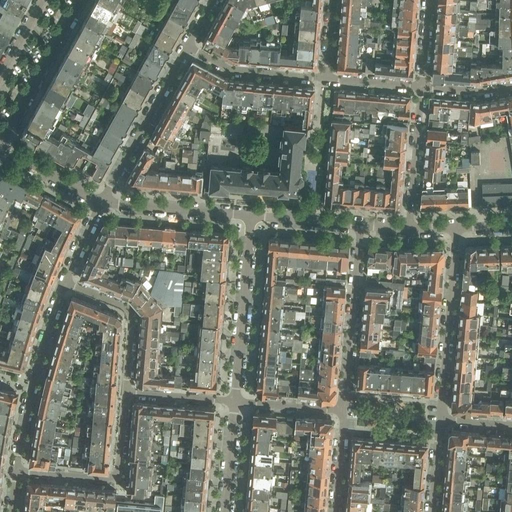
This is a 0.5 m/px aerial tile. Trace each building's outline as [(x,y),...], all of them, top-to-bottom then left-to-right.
[(0,0),(0,13),(16,22),(21,12),(0,0)] [(27,1),(24,0),(0,0),(21,12),(27,1)] [(96,0),(92,8),(112,19),(117,9),(100,0),(96,0)] [(100,0),(117,9),(122,0),(100,0)] [(178,0),(177,2),(192,10),(196,2),(198,2),(199,0),(178,0)] [(231,0),(226,0),(223,7),(241,17),(246,8),(231,0)] [(231,0),(246,8),(249,4),(245,0),(231,0)] [(342,0),(342,9),(363,10),(363,4),(372,5),(372,2),(372,1),(357,0),(342,0)] [(439,0),(438,8),(460,9),(460,0),(439,0)] [(192,10),(177,2),(170,16),(184,24),(185,23),(187,23),(188,20),(188,18),(192,10)] [(496,7),(496,13),(511,13),(511,3),(489,2),(489,3),(477,3),(477,8),(489,8),(489,7),(496,7)] [(393,13),(417,15),(417,11),(418,10),(419,7),(417,6),(418,5),(393,3),(393,9),(393,13)] [(300,15),(321,17),(322,7),(312,7),(301,6),(301,11),(297,11),(296,15),(300,15)] [(218,16),(236,26),(241,17),(223,7),(218,16)] [(92,8),(86,18),(106,30),(112,19),(92,8)] [(438,17),(476,21),(476,13),(476,11),(470,10),(460,9),(438,8),(438,17)] [(341,19),(371,21),(371,18),(367,17),(367,11),(363,10),(342,9),(341,19)] [(0,27),(10,33),(16,22),(0,13),(0,27)] [(392,19),(392,23),(416,26),(416,21),(417,20),(418,17),(417,16),(417,15),(393,13),(392,19)] [(488,23),(511,23),(511,13),(496,13),(496,19),(481,19),(481,13),(476,13),(476,21),(475,22),(488,23)] [(295,25),(320,27),(321,17),(300,15),(300,21),(296,20),(295,25)] [(157,26),(162,29),(177,37),(181,29),(183,29),(185,26),(184,25),(184,24),(170,16),(166,22),(158,17),(157,19),(159,21),(157,26)] [(213,25),(231,35),(236,26),(218,16),(213,25)] [(436,27),(469,30),(475,31),(475,22),(476,21),(438,17),(437,24),(436,27)] [(86,18),(80,29),(100,40),(106,30),(86,18)] [(340,29),(361,31),(362,24),(370,25),(371,21),(341,19),(340,29)] [(416,26),(392,23),(386,23),(385,27),(395,28),(394,34),(416,36),(417,26),(416,26)] [(495,33),(511,34),(511,23),(488,23),(488,28),(495,28),(495,33)] [(231,35),(213,25),(208,34),(226,44),(231,35)] [(320,27),(295,25),(295,29),(299,30),(298,35),(320,37),(320,27)] [(255,31),(250,26),(249,26),(246,31),(253,35),(255,31)] [(0,41),(4,44),(10,33),(0,27),(0,41)] [(469,30),(436,27),(436,32),(436,37),(459,39),(459,34),(468,35),(469,30)] [(80,29),(74,40),(94,51),(100,40),(80,29)] [(177,37),(162,29),(155,43),(170,51),(170,50),(172,50),(173,47),(173,45),(177,37)] [(339,39),(364,41),(364,38),(360,37),(361,31),(340,29),(339,39)] [(492,43),(511,44),(511,34),(495,33),(495,39),(492,39),(492,43)] [(203,43),(225,55),(230,46),(226,44),(208,34),(203,43)] [(384,39),(384,43),(415,46),(416,36),(394,34),(394,40),(384,39)] [(294,45),(319,47),(320,37),(298,35),(298,41),(294,41),(294,45)] [(435,44),(435,47),(467,50),(467,46),(458,45),(459,39),(436,37),(435,44)] [(251,41),(251,42),(249,62),(259,63),(261,42),(261,39),(257,39),(257,42),(251,41)] [(338,49),(359,51),(360,45),(363,45),(364,41),(339,39),(338,49)] [(74,40),(69,50),(89,61),(94,51),(74,40)] [(259,63),(269,64),(271,40),(267,40),(267,42),(261,42),(259,63)] [(275,40),(271,40),(269,64),(279,65),(280,54),(281,50),(281,44),(274,43),(275,40)] [(238,61),(249,62),(251,42),(240,41),(240,43),(238,61)] [(235,47),(230,46),(225,55),(234,61),(238,61),(240,43),(235,42),(235,47)] [(147,56),(162,65),(166,57),(168,56),(170,54),(169,52),(170,51),(155,43),(147,56)] [(393,48),(393,54),(414,56),(415,46),(384,43),(384,47),(393,48)] [(511,44),(492,43),(492,48),(500,48),(500,54),(511,54),(511,44)] [(297,56),(318,57),(319,47),(294,45),(293,50),(297,50),(297,56)] [(434,57),(457,59),(457,54),(467,55),(467,50),(435,47),(434,52),(435,52),(434,57)] [(337,59),(362,62),(362,58),(359,57),(359,51),(338,49),(337,59)] [(69,50),(63,60),(83,72),(89,61),(69,50)] [(280,54),(279,65),(317,68),(317,66),(318,57),(297,56),(286,55),(286,51),(281,50),(280,54)] [(470,71),(470,82),(477,82),(480,82),(482,61),(476,61),(477,53),(472,53),(470,71)] [(414,56),(393,54),(392,60),(383,59),(382,63),(413,66),(414,56)] [(511,54),(500,54),(500,60),(496,60),(495,64),(502,64),(511,64),(511,54)] [(140,70),(155,78),(155,77),(157,77),(158,74),(158,72),(162,65),(147,56),(140,70)] [(433,64),(433,68),(465,71),(466,66),(456,65),(457,59),(434,57),(434,64),(433,64)] [(362,62),(337,59),(337,70),(357,71),(358,65),(362,66),(362,62)] [(63,60),(57,71),(77,82),(83,72),(63,60)] [(482,61),(480,82),(490,80),(492,63),(486,63),(486,61),(482,61)] [(185,75),(202,84),(203,81),(207,84),(214,72),(195,62),(192,63),(185,75)] [(374,63),(365,62),(365,67),(366,67),(365,71),(366,72),(373,73),(374,63)] [(413,66),(382,63),(375,62),(374,73),(413,76),(413,66)] [(495,64),(492,63),(490,80),(501,78),(502,64),(495,64)] [(511,64),(502,64),(501,78),(511,76),(511,64)] [(465,71),(433,68),(433,70),(432,78),(433,78),(435,79),(435,78),(466,81),(468,82),(468,81),(470,82),(470,71),(465,71)] [(131,86),(146,94),(150,86),(152,85),(154,83),(153,81),(155,78),(140,70),(131,86)] [(51,81),(71,93),(77,82),(57,71),(51,81)] [(114,76),(124,82),(127,77),(117,72),(114,76)] [(214,72),(207,84),(224,93),(225,78),(214,72)] [(102,83),(107,86),(113,75),(108,73),(102,83)] [(180,84),(204,97),(206,93),(199,89),(202,84),(185,75),(180,84)] [(225,78),(224,93),(222,108),(227,109),(228,102),(233,102),(235,81),(229,80),(229,78),(225,78)] [(51,81),(45,92),(66,103),(71,93),(51,81)] [(238,110),(242,110),(244,82),(235,81),(233,102),(239,103),(238,110)] [(244,82),(242,110),(247,110),(247,104),(252,104),(254,82),(244,82)] [(258,111),(262,112),(264,83),(254,82),(252,104),(258,105),(258,111)] [(264,83),(262,112),(266,112),(267,106),(272,106),(274,84),(264,83)] [(180,84),(175,92),(192,102),(195,97),(202,101),(204,97),(180,84)] [(277,113),(281,113),(284,85),(274,84),(272,106),(278,106),(277,113)] [(284,85),(281,113),(286,114),(287,107),(292,108),(294,86),(284,85)] [(124,99),(138,107),(139,107),(141,106),(142,103),(142,101),(146,94),(131,86),(124,99)] [(297,115),(301,115),(304,87),(294,86),(292,108),(298,108),(297,115)] [(304,87),(301,115),(304,115),(303,123),(312,124),(315,90),(313,88),(304,87)] [(333,110),(344,111),(346,91),(345,91),(344,90),(341,90),(340,91),(335,90),(333,110)] [(348,111),(355,111),(355,108),(356,92),(355,92),(354,91),(351,91),(346,91),(344,111),(348,111)] [(45,92),(40,103),(60,114),(66,103),(45,92)] [(192,102),(175,92),(171,101),(195,114),(197,110),(189,107),(192,102)] [(361,92),(356,92),(355,108),(355,111),(359,112),(359,108),(366,109),(368,93),(365,93),(365,92),(362,92),(361,92)] [(373,113),(377,113),(378,110),(379,94),(377,94),(377,93),(375,93),(375,94),(374,94),(373,93),(370,93),(369,93),(368,93),(366,109),(374,110),(373,113)] [(378,110),(377,113),(388,114),(388,111),(390,95),(388,95),(388,94),(385,94),(385,95),(384,94),(381,94),(379,94),(378,110)] [(395,115),(398,116),(400,96),(399,96),(399,95),(396,95),(395,95),(394,95),(391,94),(390,95),(388,111),(395,112),(395,115)] [(400,96),(398,116),(409,116),(411,97),(409,97),(409,96),(406,96),(405,96),(402,95),(401,96),(400,96)] [(429,118),(439,118),(441,99),(431,98),(429,118)] [(510,113),(507,98),(480,102),(481,125),(493,123),(491,114),(500,112),(500,115),(507,114),(510,113)] [(124,99),(116,113),(131,121),(135,113),(137,113),(139,110),(138,108),(138,107),(124,99)] [(441,99),(439,118),(443,119),(444,115),(449,116),(451,100),(441,99)] [(455,120),(459,120),(461,101),(451,100),(449,116),(455,116),(455,120)] [(166,110),(183,119),(185,114),(192,118),(195,114),(171,101),(168,105),(166,110)] [(461,101),(459,120),(463,120),(464,117),(469,117),(471,101),(461,101)] [(469,123),(481,125),(480,102),(471,101),(469,117),(469,123)] [(34,113),(54,124),(60,114),(40,103),(34,113)] [(85,114),(89,116),(95,106),(91,104),(85,114)] [(92,117),(96,119),(102,108),(98,106),(92,117)] [(166,110),(161,119),(185,132),(187,128),(180,124),(183,119),(166,110)] [(28,123),(42,131),(48,135),(54,124),(34,113),(28,123)] [(131,121),(116,113),(109,126),(124,134),(126,133),(127,131),(127,128),(131,121)] [(89,116),(85,114),(79,125),(83,127),(89,116)] [(96,119),(92,117),(86,128),(90,130),(96,119)] [(156,127),(173,137),(175,132),(183,136),(185,132),(161,119),(156,127)] [(331,129),(370,132),(370,128),(352,127),(352,122),(350,121),(342,121),(332,120),(331,129)] [(237,134),(244,135),(244,122),(226,121),(225,132),(237,133),(237,134)] [(42,131),(28,123),(21,136),(35,144),(42,131)] [(387,134),(407,136),(408,126),(384,124),(383,134),(387,134)] [(210,189),(228,191),(229,186),(279,190),(279,192),(288,193),(288,191),(298,192),(299,183),(300,183),(303,180),(303,176),(302,173),(300,173),(302,143),(305,143),(306,127),(285,125),(284,137),(282,137),(281,146),(283,146),(283,152),(280,152),(280,161),(282,162),(281,170),(280,170),(280,171),(269,170),(269,168),(259,167),(259,169),(253,169),(253,167),(243,166),(243,168),(212,165),(210,189)] [(109,126),(102,140),(116,148),(120,140),(122,140),(124,137),(123,135),(124,134),(109,126)] [(177,147),(180,147),(181,145),(178,145),(177,144),(179,140),(173,137),(156,127),(151,137),(161,142),(170,146),(173,147),(177,147)] [(427,140),(446,142),(447,130),(428,128),(427,140)] [(209,137),(210,130),(201,129),(201,137),(202,137),(201,140),(208,140),(209,137)] [(331,138),(351,140),(351,135),(369,137),(370,132),(331,129),(331,138)] [(52,137),(48,135),(42,131),(35,144),(46,150),(52,137)] [(46,150),(56,155),(67,134),(64,132),(59,141),(52,137),(46,150)] [(56,155),(65,160),(75,143),(76,139),(67,134),(56,155)] [(387,134),(386,145),(406,146),(407,136),(387,134)] [(511,135),(509,135),(511,151),(511,183),(505,184),(501,184),(501,183),(482,184),(483,207),(511,205),(511,135)] [(351,140),(331,138),(330,149),(351,151),(352,140),(351,140)] [(75,164),(83,169),(92,152),(81,146),(84,142),(78,139),(76,143),(75,143),(65,160),(72,164),(75,164)] [(94,153),(109,161),(111,160),(112,158),(112,156),(116,148),(102,140),(94,153)] [(426,154),(444,156),(445,148),(450,148),(450,149),(455,149),(456,145),(427,142),(426,154)] [(386,145),(385,155),(405,156),(406,146),(386,145)] [(136,165),(146,170),(147,168),(156,153),(145,148),(136,165)] [(193,162),(190,191),(201,192),(203,172),(196,171),(198,149),(194,148),(193,162)] [(329,160),(343,161),(350,162),(351,151),(330,149),(329,160)] [(471,151),(471,163),(480,163),(480,151),(471,151)] [(92,152),(83,169),(92,174),(93,176),(99,179),(101,178),(110,162),(109,161),(94,153),(92,152)] [(425,166),(446,168),(447,168),(447,165),(444,165),(444,156),(426,154),(425,166)] [(391,166),(404,167),(405,156),(385,155),(384,165),(391,166)] [(159,171),(158,188),(168,189),(171,160),(167,160),(166,168),(160,168),(159,171)] [(171,160),(168,189),(180,190),(182,170),(175,169),(175,160),(171,160)] [(329,160),(327,183),(334,184),(335,176),(339,177),(340,166),(343,166),(343,161),(329,160)] [(180,190),(190,191),(193,162),(188,162),(188,170),(182,170),(180,190)] [(127,185),(142,186),(143,175),(146,170),(136,165),(126,183),(127,185)] [(396,187),(403,188),(404,167),(391,166),(391,170),(393,170),(392,182),(396,183),(396,187)] [(446,168),(425,166),(424,178),(441,179),(441,172),(446,172),(446,168)] [(147,168),(146,170),(143,175),(142,186),(158,188),(159,171),(149,170),(147,168)] [(361,170),(361,176),(358,205),(369,206),(371,187),(364,187),(366,171),(361,170)] [(18,195),(26,199),(32,187),(6,173),(2,175),(0,178),(0,189),(17,198),(18,195)] [(349,185),(348,204),(358,205),(361,176),(356,175),(356,186),(349,185)] [(337,203),(339,180),(339,177),(335,176),(334,184),(327,183),(325,200),(327,203),(337,203)] [(369,206),(380,207),(382,178),(378,177),(377,188),(371,187),(369,206)] [(382,178),(380,207),(390,208),(392,189),(386,189),(387,178),(382,178)] [(343,180),(339,180),(337,203),(348,204),(349,185),(343,185),(343,180)] [(392,189),(390,208),(399,209),(401,207),(403,188),(396,187),(396,183),(392,182),(392,189)] [(32,187),(26,199),(37,204),(42,194),(43,194),(43,193),(32,187)] [(447,190),(447,192),(447,208),(459,208),(458,187),(451,187),(451,190),(447,190)] [(458,187),(459,208),(469,207),(469,190),(465,190),(465,187),(458,187)] [(434,192),(434,209),(447,208),(447,192),(445,192),(445,188),(441,189),(441,192),(434,192)] [(22,200),(17,198),(0,189),(0,202),(19,211),(21,207),(19,207),(22,200)] [(434,209),(434,192),(428,192),(428,189),(423,189),(421,209),(434,209)] [(35,224),(39,226),(53,199),(45,195),(36,211),(40,213),(35,224)] [(63,204),(53,199),(39,226),(44,229),(49,218),(54,221),(63,204)] [(0,216),(11,221),(13,214),(17,216),(19,211),(0,202),(0,216)] [(72,209),(63,204),(54,221),(58,223),(53,234),(58,236),(64,225),(72,209)] [(64,225),(75,230),(81,217),(80,214),(72,209),(64,225)] [(0,228),(10,233),(19,237),(24,239),(26,235),(20,233),(11,229),(8,227),(11,221),(0,216),(0,228)] [(115,241),(116,224),(106,223),(104,225),(93,247),(102,251),(107,252),(110,252),(111,241),(115,241)] [(128,225),(116,224),(115,241),(127,242),(128,225)] [(75,230),(64,225),(58,236),(51,248),(64,253),(75,230)] [(127,242),(139,243),(140,226),(128,225),(127,242)] [(23,226),(20,233),(26,235),(28,230),(28,228),(23,226)] [(151,244),(152,227),(140,226),(139,243),(143,244),(142,249),(150,250),(151,244)] [(164,228),(152,227),(151,244),(163,245),(164,228)] [(10,233),(0,228),(0,236),(1,235),(7,238),(10,233)] [(176,229),(164,228),(163,245),(162,250),(174,252),(174,246),(175,246),(176,229)] [(176,229),(175,246),(174,253),(186,254),(188,230),(176,229)] [(204,244),(209,244),(210,232),(191,231),(190,243),(204,244)] [(210,232),(209,244),(228,245),(228,240),(229,239),(230,237),(229,235),(229,234),(210,232)] [(24,239),(19,237),(14,247),(20,250),(24,239)] [(266,280),(267,280),(286,281),(287,275),(277,274),(277,270),(274,270),(274,263),(277,263),(280,238),(272,238),(269,240),(266,280)] [(280,238),(277,263),(277,265),(281,265),(281,261),(288,261),(290,239),(280,238)] [(294,266),(297,266),(300,240),(290,239),(288,261),(294,262),(294,266)] [(308,263),(310,241),(300,240),(297,266),(301,267),(301,262),(308,263)] [(310,241),(308,263),(313,263),(313,268),(317,268),(319,242),(310,241)] [(327,265),(330,243),(319,242),(317,268),(322,268),(322,264),(327,265)] [(330,243),(327,265),(333,265),(333,269),(337,269),(339,244),(330,243)] [(204,244),(203,254),(227,256),(227,252),(228,250),(229,248),(228,246),(228,245),(209,244),(204,244)] [(339,244),(337,269),(341,270),(342,266),(347,266),(349,245),(349,244),(339,244)] [(44,245),(40,254),(60,262),(64,253),(51,248),(44,245)] [(511,245),(500,246),(502,271),(507,272),(511,272),(511,245)] [(488,247),(489,278),(494,278),(494,265),(499,265),(499,246),(488,247)] [(88,257),(105,265),(108,259),(110,260),(112,255),(107,253),(107,252),(102,251),(93,247),(88,257)] [(368,265),(380,266),(382,247),(375,247),(374,248),(369,248),(368,265)] [(382,247),(380,266),(388,267),(387,272),(391,273),(393,250),(389,249),(387,248),(382,247)] [(477,266),(476,247),(465,247),(462,287),(478,288),(478,281),(477,266)] [(476,247),(477,266),(483,266),(483,278),(489,278),(488,247),(476,247)] [(430,267),(444,269),(445,251),(442,248),(432,249),(430,267)] [(393,269),(405,270),(407,250),(395,249),(393,269)] [(420,249),(407,250),(405,270),(418,271),(420,249)] [(418,271),(429,272),(430,267),(432,249),(420,249),(418,271)] [(36,264),(56,272),(59,266),(60,262),(40,254),(36,264)] [(202,265),(226,267),(226,262),(227,261),(228,258),(227,257),(227,256),(203,254),(202,265)] [(116,265),(125,265),(125,258),(125,257),(117,256),(116,265)] [(84,267),(105,276),(112,279),(114,275),(105,271),(107,266),(105,265),(88,257),(88,258),(84,267)] [(16,261),(11,259),(7,270),(11,272),(16,261)] [(32,273),(53,281),(56,272),(36,264),(32,273)] [(201,276),(208,276),(225,278),(225,273),(226,272),(227,269),(226,267),(202,265),(201,276)] [(21,268),(15,266),(12,276),(17,278),(21,268)] [(105,276),(84,267),(80,276),(82,279),(101,286),(105,276)] [(430,267),(429,272),(428,287),(442,288),(444,269),(430,267)] [(161,271),(151,292),(136,305),(143,313),(163,306),(167,305),(176,306),(181,306),(184,274),(173,272),(161,271)] [(29,282),(49,290),(53,281),(32,273),(29,282)] [(101,286),(121,294),(126,280),(122,278),(121,282),(112,279),(105,276),(101,286)] [(185,286),(225,290),(226,278),(225,278),(208,276),(207,283),(194,281),(194,282),(185,281),(185,286)] [(121,294),(129,298),(141,281),(136,279),(135,281),(127,278),(126,280),(121,294)] [(266,291),(298,294),(298,288),(286,287),(286,281),(267,280),(267,281),(266,282),(265,285),(266,286),(266,291)] [(129,298),(136,305),(151,292),(141,281),(129,298)] [(25,292),(46,300),(49,290),(29,282),(25,292)] [(324,295),(345,297),(346,287),(325,285),(324,295)] [(205,299),(224,300),(225,290),(185,286),(184,291),(193,292),(206,293),(205,299)] [(365,297),(387,299),(388,288),(378,287),(366,286),(365,297)] [(420,299),(440,301),(441,301),(442,290),(421,288),(420,299)] [(461,300),(476,302),(477,298),(479,298),(479,290),(462,289),(461,300)] [(265,302),(284,304),(285,298),(298,299),(298,294),(266,291),(265,297),(264,298),(264,300),(265,301),(265,302)] [(23,303),(42,309),(46,300),(25,292),(22,302),(23,303)] [(324,295),(323,306),(344,308),(345,297),(324,295)] [(84,313),(94,316),(98,307),(72,296),(69,306),(84,313)] [(364,306),(385,308),(390,309),(391,299),(387,299),(365,297),(364,306)] [(183,308),(223,312),(224,300),(205,299),(205,305),(183,303),(183,308)] [(419,310),(439,312),(440,301),(420,299),(419,310)] [(460,313),(477,313),(478,306),(476,305),(476,302),(461,300),(460,312),(460,313)] [(284,304),(265,302),(265,304),(264,305),(263,308),(264,309),(264,314),(302,317),(305,317),(305,315),(305,312),(284,310),(284,304)] [(15,311),(39,319),(42,309),(23,303),(21,309),(16,308),(15,311)] [(65,317),(83,324),(85,319),(83,318),(84,313),(69,306),(67,312),(65,317)] [(142,322),(162,324),(163,306),(143,313),(142,322)] [(344,308),(323,306),(322,316),(343,318),(344,308)] [(363,317),(384,319),(389,319),(390,315),(385,315),(385,308),(364,306),(363,317)] [(98,307),(94,316),(98,318),(98,319),(102,319),(106,310),(98,307)] [(223,312),(183,308),(182,314),(204,316),(203,322),(222,323),(223,312)] [(98,319),(98,325),(121,327),(122,320),(118,315),(106,310),(102,319),(98,319)] [(418,320),(439,322),(439,312),(419,310),(418,320)] [(16,322),(36,329),(39,319),(15,311),(14,315),(18,316),(16,322)] [(459,323),(480,325),(481,314),(477,313),(460,313),(459,323)] [(263,324),(263,325),(282,327),(283,321),(296,322),(296,319),(302,320),(302,317),(264,314),(263,319),(262,320),(262,323),(263,324)] [(321,327),(342,329),(343,318),(322,316),(321,327)] [(65,317),(62,328),(77,334),(79,328),(82,329),(83,324),(65,317)] [(363,317),(362,327),(383,329),(384,319),(363,317)] [(417,331),(438,333),(439,322),(418,320),(417,331)] [(9,331),(33,339),(36,329),(16,322),(14,329),(10,327),(9,331)] [(142,322),(141,332),(171,335),(171,330),(161,330),(162,324),(142,322)] [(199,334),(220,336),(220,331),(221,330),(222,327),(221,326),(221,325),(200,323),(199,334)] [(459,323),(458,334),(479,335),(480,325),(459,323)] [(103,336),(120,338),(121,327),(98,325),(97,330),(104,330),(103,336)] [(262,336),(299,340),(299,338),(294,337),(295,334),(282,333),(282,327),(263,325),(263,327),(262,328),(261,330),(262,331),(262,336)] [(321,327),(320,338),(341,339),(342,329),(321,327)] [(361,337),(383,339),(383,329),(362,327),(361,337)] [(62,328),(58,339),(79,346),(80,341),(76,340),(78,334),(77,334),(62,328)] [(33,339),(9,331),(7,335),(12,337),(10,342),(30,348),(32,343),(33,339)] [(438,333),(417,331),(416,342),(437,343),(438,333)] [(140,343),(160,344),(161,338),(171,339),(171,335),(141,332),(140,343)] [(198,345),(219,347),(220,342),(220,341),(221,338),(220,337),(220,336),(199,334),(198,345)] [(457,344),(478,346),(479,335),(458,334),(457,344)] [(97,342),(96,346),(119,348),(120,338),(103,336),(103,342),(97,342)] [(302,351),(302,347),(303,340),(299,340),(262,336),(261,342),(260,343),(260,346),(261,347),(261,348),(280,349),(281,344),(293,345),(292,350),(302,351)] [(383,339),(361,337),(360,348),(382,349),(383,339)] [(319,348),(340,350),(341,339),(320,338),(319,348)] [(58,339),(55,350),(72,355),(73,349),(77,351),(79,346),(58,339)] [(3,351),(27,358),(28,354),(30,348),(10,342),(8,349),(4,347),(3,351)] [(437,343),(416,342),(415,352),(436,354),(437,343)] [(140,343),(139,353),(164,355),(165,351),(160,351),(160,344),(140,343)] [(456,355),(477,357),(478,346),(457,344),(456,355)] [(219,347),(198,345),(197,356),(218,357),(219,353),(220,351),(220,349),(219,348),(219,347)] [(101,357),(118,358),(119,348),(96,346),(96,351),(102,351),(101,357)] [(260,359),(292,362),(293,357),(280,355),(280,349),(261,348),(261,350),(260,350),(259,353),(260,354),(260,359)] [(340,350),(319,348),(318,359),(339,361),(340,350)] [(27,358),(3,351),(0,350),(0,364),(22,369),(25,368),(27,358)] [(72,355),(55,350),(53,355),(51,361),(72,367),(74,362),(70,361),(72,355)] [(164,355),(139,353),(138,363),(159,364),(160,358),(164,359),(164,355)] [(456,366),(476,367),(477,357),(456,355),(456,366)] [(197,356),(196,366),(217,368),(218,363),(219,362),(219,359),(218,358),(218,357),(197,356)] [(118,358),(101,357),(101,363),(95,363),(94,367),(117,369),(118,358)] [(259,370),(278,372),(279,366),(292,367),(292,362),(260,359),(260,365),(258,366),(258,368),(259,370)] [(313,369),(338,371),(339,361),(318,359),(318,366),(313,365),(313,369)] [(72,367),(51,361),(50,368),(48,372),(65,377),(67,371),(71,372),(72,367)] [(137,373),(160,375),(163,375),(163,371),(159,371),(159,364),(138,363),(137,373)] [(368,388),(370,365),(359,364),(357,386),(358,387),(368,388)] [(378,389),(380,366),(370,365),(368,388),(372,388),(374,389),(376,389),(378,389)] [(195,377),(216,379),(217,374),(218,373),(218,370),(217,369),(217,368),(196,366),(195,377)] [(392,367),(380,366),(378,389),(383,389),(384,390),(387,390),(389,390),(390,390),(392,367)] [(455,376),(475,378),(476,367),(456,366),(455,376)] [(99,378),(117,379),(117,369),(94,367),(94,372),(100,372),(99,378)] [(300,367),(299,378),(337,382),(338,371),(313,369),(305,368),(300,367)] [(390,390),(400,390),(402,368),(392,367),(390,390)] [(402,368),(400,390),(402,391),(404,392),(406,391),(411,391),(411,392),(413,369),(402,368)] [(421,392),(424,370),(413,369),(411,392),(413,392),(415,392),(417,392),(421,392)] [(258,381),(290,384),(291,379),(278,378),(278,372),(259,370),(259,372),(258,373),(257,376),(258,377),(258,381)] [(424,370),(421,392),(421,393),(431,394),(433,393),(434,370),(424,370)] [(47,377),(46,382),(71,388),(72,384),(67,383),(69,378),(65,377),(48,372),(47,377)] [(136,383),(159,385),(160,375),(137,373),(136,383)] [(159,385),(174,386),(175,376),(163,375),(160,375),(159,385)] [(475,378),(455,376),(454,387),(474,389),(475,378)] [(91,383),(90,387),(116,389),(117,379),(99,378),(95,377),(95,383),(91,383)] [(217,379),(216,379),(195,377),(192,377),(191,388),(216,390),(217,379)] [(337,382),(299,378),(298,397),(317,399),(326,400),(333,401),(333,400),(335,399),(336,399),(337,388),(336,388),(337,382)] [(290,384),(258,381),(257,387),(256,388),(256,391),(257,392),(257,394),(278,396),(279,396),(279,389),(290,390),(290,384)] [(43,392),(64,397),(65,392),(70,393),(71,388),(46,382),(45,386),(43,392)] [(93,397),(115,399),(116,389),(90,387),(90,392),(94,392),(93,397)] [(452,398),(473,400),(474,389),(454,387),(453,398),(452,398)] [(1,409),(14,411),(15,408),(18,396),(16,392),(6,390),(1,409)] [(43,392),(41,402),(66,408),(67,403),(63,402),(64,397),(43,392)] [(89,403),(89,407),(114,409),(115,399),(93,397),(93,403),(89,403)] [(473,400),(452,398),(452,401),(451,408),(452,408),(453,410),(453,411),(461,412),(461,411),(470,412),(472,412),(473,403),(473,400)] [(490,401),(489,413),(489,414),(502,415),(503,400),(490,399),(490,401)] [(472,412),(489,413),(490,401),(484,401),(482,400),(482,404),(473,403),(472,412)] [(40,408),(39,412),(60,416),(61,411),(66,412),(66,408),(41,402),(40,408)] [(134,412),(153,414),(154,404),(135,403),(134,412)] [(154,404),(153,414),(165,415),(164,420),(171,420),(171,417),(172,406),(154,404)] [(172,406),(171,417),(183,418),(184,413),(192,414),(193,408),(172,406)] [(92,412),(91,417),(113,419),(114,409),(89,407),(88,412),(92,412)] [(14,411),(1,409),(0,408),(0,419),(12,421),(13,416),(14,411)] [(194,419),(213,420),(214,410),(193,408),(192,414),(192,418),(194,419)] [(39,412),(37,422),(62,427),(63,423),(59,422),(60,416),(39,412)] [(133,422),(157,424),(158,420),(153,419),(153,414),(134,412),(133,422)] [(254,425),(293,428),(293,423),(276,421),(276,422),(277,415),(254,413),(253,425),(254,425)] [(87,427),(112,429),(113,419),(91,417),(91,423),(87,423),(87,427)] [(309,430),(333,432),(333,429),(334,422),(333,422),(332,420),(325,419),(325,420),(315,419),(296,417),(295,429),(309,430)] [(0,428),(11,430),(12,424),(12,421),(0,419),(0,428)] [(213,420),(194,419),(194,424),(181,423),(180,428),(212,431),(213,420)] [(35,432),(56,436),(57,431),(61,431),(62,427),(37,422),(35,432)] [(133,422),(132,432),(153,433),(153,428),(157,428),(157,424),(133,422)] [(293,428),(254,425),(253,430),(252,431),(252,434),(253,435),(253,436),(272,438),(273,432),(275,432),(292,434),(293,428)] [(90,437),(111,439),(112,429),(87,427),(86,432),(90,432),(90,437)] [(0,439),(9,440),(11,430),(0,428),(0,439)] [(192,441),(211,442),(212,431),(180,428),(180,434),(193,435),(192,441)] [(333,432),(309,430),(308,440),(332,442),(333,432),(333,433),(333,432)] [(449,443),(469,445),(486,446),(487,434),(468,433),(468,432),(459,432),(459,431),(451,431),(449,433),(448,443),(449,443)] [(33,442),(59,446),(60,442),(55,441),(56,436),(35,432),(33,442)] [(153,433),(132,432),(131,441),(156,443),(156,440),(152,439),(153,433)] [(510,436),(487,434),(486,446),(500,447),(500,443),(509,444),(510,436)] [(252,448),(275,450),(284,451),(285,445),(274,444),(274,445),(271,444),(272,438),(253,436),(253,438),(252,439),(252,441),(252,443),(252,448)] [(85,447),(110,449),(111,439),(90,437),(89,443),(85,443),(85,447)] [(351,457),(362,458),(363,439),(363,438),(354,437),(352,438),(351,457)] [(0,449),(7,450),(9,440),(0,439),(0,449)] [(361,460),(373,461),(375,440),(373,440),(372,439),(369,439),(367,439),(363,439),(362,458),(361,460)] [(373,461),(383,461),(385,440),(385,441),(383,440),(380,439),(378,440),(375,440),(373,461)] [(308,440),(307,450),(310,451),(331,453),(332,442),(308,440)] [(385,440),(383,461),(394,462),(396,442),(391,441),(390,440),(387,440),(385,440)] [(130,451),(151,453),(152,447),(155,448),(156,443),(131,441),(130,451)] [(179,445),(178,450),(210,453),(211,442),(192,441),(192,446),(179,445)] [(397,441),(396,442),(394,462),(405,463),(407,443),(406,443),(402,442),(400,441),(397,441)] [(33,442),(31,452),(53,455),(53,450),(58,451),(59,446),(33,442)] [(405,463),(415,464),(416,463),(417,443),(417,444),(413,443),(411,442),(408,442),(407,443),(405,463)] [(417,443),(416,463),(426,464),(428,445),(427,444),(417,443)] [(448,454),(472,456),(473,452),(469,451),(469,445),(449,443),(448,444),(448,445),(448,448),(448,449),(448,454)] [(88,452),(88,457),(109,459),(110,449),(85,447),(85,452),(88,452)] [(251,459),(274,461),(275,450),(252,448),(251,450),(251,453),(251,455),(251,459)] [(191,462),(209,464),(210,453),(178,450),(178,456),(191,457),(191,462)] [(304,460),(309,461),(330,463),(331,453),(310,451),(307,450),(302,450),(301,455),(304,455),(304,460)] [(132,462),(154,463),(154,459),(150,459),(151,453),(130,451),(129,459),(133,460),(132,462)] [(53,455),(31,452),(29,463),(55,465),(56,461),(52,460),(53,455)] [(447,464),(467,466),(468,460),(472,460),(472,456),(448,454),(447,459),(446,460),(446,463),(447,464)] [(109,459),(88,457),(87,464),(83,463),(83,467),(108,470),(109,459)] [(362,458),(351,457),(349,477),(360,478),(361,460),(362,458)] [(250,465),(250,472),(273,474),(274,461),(251,459),(250,461),(249,464),(250,465)] [(309,461),(308,470),(329,472),(330,463),(309,461)] [(132,467),(131,471),(157,473),(157,469),(153,469),(154,463),(132,462),(131,463),(131,466),(132,467)] [(176,472),(185,473),(208,475),(209,464),(191,462),(190,468),(177,467),(176,472)] [(416,463),(415,464),(414,483),(424,484),(426,464),(416,463)] [(446,475),(470,477),(471,473),(467,473),(467,466),(447,464),(447,466),(446,466),(446,469),(446,470),(446,475)] [(308,480),(328,482),(329,472),(308,470),(308,480)] [(130,480),(131,481),(152,483),(153,477),(156,478),(157,473),(131,471),(131,476),(130,477),(130,480)] [(249,482),(249,483),(272,485),(273,474),(250,472),(249,476),(248,478),(248,481),(249,482)] [(184,484),(207,486),(207,485),(208,482),(207,480),(207,475),(208,476),(208,475),(185,473),(184,484)] [(470,477),(446,475),(445,481),(444,484),(445,485),(445,486),(466,488),(466,481),(470,482),(470,477)] [(506,484),(505,487),(511,487),(511,476),(507,476),(503,476),(502,483),(506,484)] [(307,490),(327,492),(328,482),(308,480),(307,490)] [(385,503),(385,499),(380,499),(375,498),(376,493),(369,492),(370,482),(349,480),(347,500),(368,502),(380,503),(385,503)] [(127,492),(148,493),(148,487),(152,487),(152,483),(131,481),(130,484),(127,483),(127,492)] [(26,491),(27,493),(50,495),(51,485),(28,483),(27,487),(26,488),(26,491)] [(248,494),(271,496),(272,485),(249,483),(248,487),(247,489),(247,492),(248,493),(248,494)] [(183,495),(206,497),(207,496),(207,493),(206,491),(207,486),(184,484),(183,495)] [(402,494),(424,496),(424,485),(403,484),(402,494)] [(50,495),(54,495),(66,496),(67,486),(51,485),(50,495)] [(67,486),(66,496),(65,506),(71,506),(70,511),(74,511),(77,487),(67,486)] [(444,497),(469,499),(469,494),(465,494),(466,488),(445,486),(445,487),(444,488),(444,490),(445,491),(444,497)] [(87,488),(77,487),(74,511),(79,511),(79,507),(85,508),(87,488)] [(94,511),(96,489),(87,488),(85,508),(91,508),(90,511),(94,511)] [(107,490),(96,489),(94,511),(98,511),(99,509),(105,509),(107,490)] [(110,511),(114,511),(116,502),(117,491),(107,490),(105,509),(110,510),(110,511)] [(327,492),(307,490),(306,500),(326,502),(327,492)] [(26,502),(46,504),(46,499),(54,499),(54,495),(50,495),(27,493),(26,497),(25,498),(25,501),(26,502)] [(147,503),(146,511),(163,511),(165,495),(164,495),(160,495),(155,494),(154,503),(147,503)] [(247,501),(247,505),(270,507),(271,496),(248,494),(248,495),(247,496),(246,499),(247,501)] [(401,504),(402,504),(423,506),(424,496),(402,494),(401,504)] [(183,495),(182,506),(205,508),(206,506),(206,504),(205,502),(205,497),(206,497),(183,495)] [(443,507),(464,509),(464,503),(468,503),(469,499),(444,497),(444,502),(443,503),(443,505),(443,506),(443,507)] [(511,499),(504,499),(503,510),(511,511),(511,499)] [(305,510),(326,511),(326,502),(306,500),(305,510)] [(346,510),(366,511),(368,502),(347,500),(346,510)] [(114,511),(130,511),(132,501),(124,501),(124,503),(119,502),(116,502),(114,511)] [(132,501),(130,511),(146,511),(147,503),(132,501)] [(24,511),(64,511),(53,511),(45,510),(46,504),(26,502),(26,503),(25,504),(24,507),(25,508),(24,511)]
